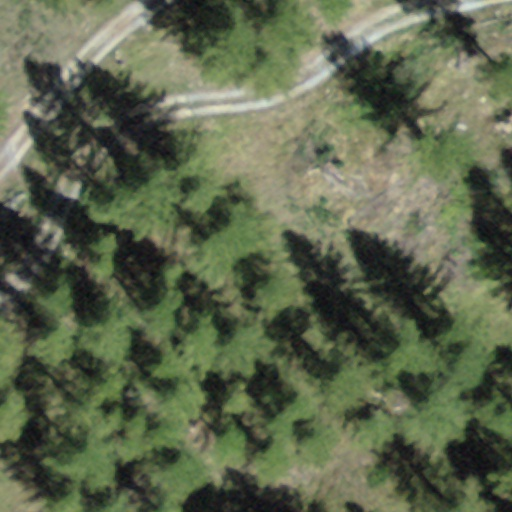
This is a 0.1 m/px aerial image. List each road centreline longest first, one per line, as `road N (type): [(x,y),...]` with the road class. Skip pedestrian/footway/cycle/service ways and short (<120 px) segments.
road 1 (track): [(469,0),(370,24),(302,88),(143,123),(102,150),(39,267),(11,300),(0,301)]
road 2 (track): [(0,164),(93,55),(161,0)]
